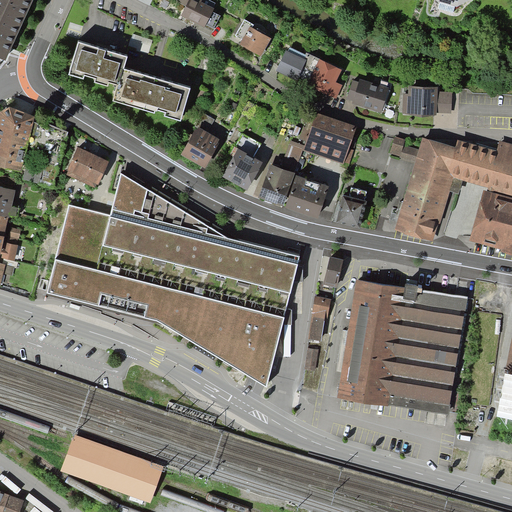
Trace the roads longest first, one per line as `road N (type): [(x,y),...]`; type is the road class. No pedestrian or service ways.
road 1 (primary): [(0,302),(131,345),(320,443),(511,496)]
road 2 (residential): [(26,85),(224,202),(303,229),(511,275)]
road 3 (residential): [(511,138),(398,131),(326,109),(125,0)]
